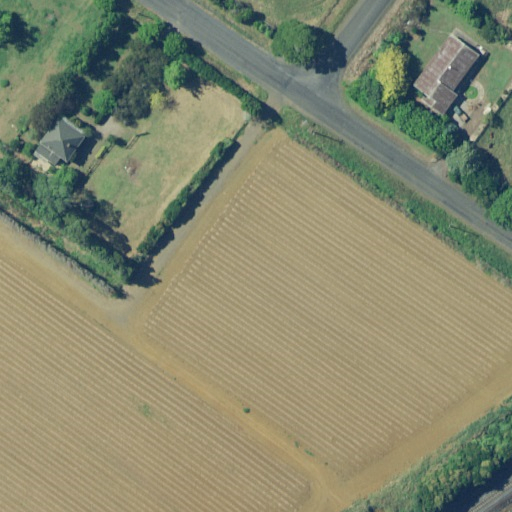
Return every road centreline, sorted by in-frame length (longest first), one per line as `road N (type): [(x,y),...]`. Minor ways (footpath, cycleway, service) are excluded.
road 1 (unclassified): [(511,239),(306,95)]
road 2 (unclassified): [(306,95),(164,0)]
